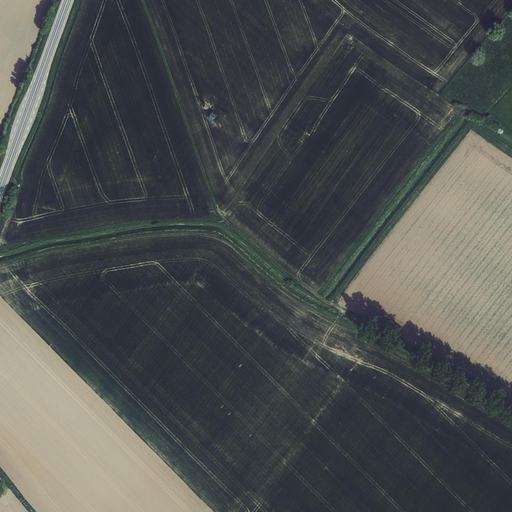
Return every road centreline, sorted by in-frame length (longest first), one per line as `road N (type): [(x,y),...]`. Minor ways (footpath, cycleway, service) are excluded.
road 1 (track): [(142,0),(228,224),(322,299),(511,409)]
road 2 (secondary): [(0,188),(67,0)]
